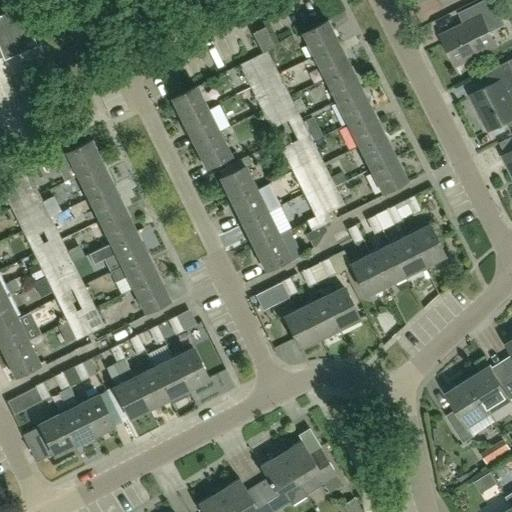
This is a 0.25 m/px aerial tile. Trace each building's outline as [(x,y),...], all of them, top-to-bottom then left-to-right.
[(464,23),(440,35),(455,65),(496,45),(489,30),(504,23),(492,0),(483,0),(459,12),(464,23)] [(0,58),(3,57),(4,59),(37,46),(21,6),(0,14),(0,58)] [(327,21),(302,34),(313,57),(338,44),(327,21)] [(264,28),(252,34),(262,53),(267,51),(275,47),(264,28)] [(349,67),(338,44),(313,57),(325,79),(349,67)] [(276,69),(267,51),(258,56),(267,73),(276,69)] [(257,78),(248,61),(239,65),(248,83),(257,78)] [(361,89),(349,67),(325,79),(336,102),(361,89)] [(511,81),(509,75),(470,94),(488,130),(511,118),(511,81)] [(280,101),(289,96),(280,78),(271,83),(280,101)] [(172,98),(183,121),(208,109),(196,86),(172,98)] [(253,92),(262,110),(270,105),(261,87),(253,92)] [(372,112),(361,89),(336,102),(347,124),(372,112)] [(292,102),(289,96),(280,101),(289,118),(298,114),(292,102)] [(280,123),(270,105),(262,110),(271,128),(280,123)] [(183,121),(194,144),(219,132),(208,109),(183,121)] [(383,134),(372,112),(347,124),(358,146),(383,134)] [(294,127),(303,145),(312,140),(303,122),(294,127)] [(219,132),(194,144),(206,167),(230,155),(219,132)] [(394,156),(383,134),(358,146),(370,169),(394,156)] [(511,149),(505,153),(501,155),(511,177),(511,136),(511,137),(511,140),(511,149)] [(92,140),(54,159),(60,171),(73,164),(79,176),(103,163),(92,140)] [(312,140),(303,145),(312,163),(321,158),(312,140)] [(299,161),(290,144),(288,144),(281,148),(290,166),(299,161)] [(246,156),(218,171),(221,177),(220,177),(232,200),(256,188),(245,166),(250,164),(246,156)] [(394,156),(370,169),(381,192),(406,180),(394,156)] [(114,186),(103,163),(79,176),(90,198),(114,186)] [(317,173),(326,191),(335,186),(331,179),(326,168),(317,173)] [(294,174),(303,192),(312,187),(303,169),(294,174)] [(28,171),(16,177),(14,178),(25,202),(39,195),(28,171)] [(14,178),(10,180),(0,185),(12,209),(25,202),(14,178)] [(126,208),(114,186),(90,198),(101,221),(126,208)] [(344,204),(335,186),(326,191),(335,209),(344,204)] [(321,205),(312,187),(303,192),(312,210),(321,205)] [(232,200),(243,223),(267,211),(256,188),(232,200)] [(25,202),(36,224),(50,217),(39,195),(25,202)] [(414,196),(405,200),(412,213),(412,214),(421,210),(414,196)] [(25,202),(12,209),(23,231),(36,224),(25,202)] [(394,205),(386,210),(393,224),(402,220),(401,219),(394,205)] [(137,231),(126,208),(101,221),(112,243),(137,231)] [(243,223),(254,245),(279,233),(267,211),(243,223)] [(324,212),(307,221),(311,230),(329,221),(324,212)] [(366,219),(374,234),(382,229),(375,215),(366,219)] [(36,224),(40,232),(43,230),(48,241),(45,242),(48,247),(61,240),(50,217),(36,224)] [(36,224),(23,231),(34,253),(48,247),(45,242),(43,243),(38,234),(40,232),(36,224)] [(444,256),(428,224),(408,234),(424,266),(444,256)] [(354,243),(363,239),(355,225),(347,229),(354,243)] [(116,253),(123,266),(148,253),(137,231),(112,243),(89,254),(94,264),(103,259),(116,253)] [(279,233),(254,245),(266,268),(290,256),(279,233)] [(405,275),(424,266),(408,234),(389,243),(405,275)] [(61,240),(48,247),(59,269),(73,262),(61,240)] [(386,285),(405,275),(389,243),(370,253),(386,285)] [(48,247),(34,253),(45,276),(59,269),(48,247)] [(159,276),(148,253),(123,266),(110,272),(115,282),(128,276),(134,288),(159,276)] [(366,295),(386,285),(370,253),(350,263),(366,295)] [(328,258),(320,262),(327,277),(335,272),(328,258)] [(59,269),(69,290),(72,289),(72,290),(84,285),(73,262),(59,269)] [(309,268),(300,272),(308,287),(316,282),(309,268)] [(59,269),(45,276),(56,298),(67,293),(66,292),(69,290),(59,269)] [(170,299),(159,276),(134,288),(145,311),(170,299)] [(297,292),(290,277),(281,281),(288,296),(297,292)] [(0,298),(6,295),(18,289),(13,278),(1,284),(0,282),(0,298)] [(84,285),(72,290),(82,309),(79,310),(81,314),(95,307),(84,285)] [(339,328),(359,318),(343,286),(323,296),(339,328)] [(67,293),(56,298),(67,321),(81,314),(79,310),(76,311),(67,293)] [(0,298),(0,326),(17,317),(6,295),(0,298)] [(339,328),(323,296),(304,305),(320,337),(339,328)] [(320,337),(304,305),(284,315),(300,347),(320,337)] [(95,307),(81,314),(90,333),(104,326),(95,307)] [(81,314),(67,321),(76,340),(90,333),(81,314)] [(183,330),(176,316),(168,320),(175,334),(183,330)] [(0,326),(0,343),(4,352),(29,340),(17,317),(0,326)] [(156,344),(164,340),(157,325),(148,329),(156,344)] [(136,353),(144,349),(137,335),(129,339),(136,353)] [(29,340),(4,352),(15,375),(40,363),(29,340)] [(117,363),(125,359),(118,345),(110,348),(117,363)] [(173,357),(188,389),(208,379),(193,347),(173,357)] [(173,357),(153,367),(169,399),(172,404),(191,395),(188,389),(173,357)] [(74,366),(82,381),(97,373),(90,359),(82,362),(74,366)] [(489,413),(490,412),(511,399),(511,400),(511,376),(511,375),(501,381),(491,365),(468,380),(489,413)] [(150,408),(169,399),(153,367),(134,376),(150,408)] [(63,372),(55,375),(62,390),(70,386),(63,372)] [(130,418),(150,408),(134,376),(114,386),(130,418)] [(489,413),(468,380),(446,393),(457,409),(446,416),(463,443),(474,436),(472,434),(495,420),(490,412),(489,413)] [(43,382),(36,385),(43,400),(51,396),(43,382)] [(85,394),(76,398),(78,404),(94,435),(114,426),(98,394),(88,399),(85,394)] [(94,435),(78,404),(59,413),(74,445),(94,435)] [(74,445),(59,413),(39,423),(55,455),(74,445)] [(504,439),(481,454),(489,466),(511,451),(504,439)] [(288,449),(281,453),(298,483),(305,493),(318,484),(322,482),(336,474),(320,448),(319,447),(310,453),(302,440),(301,441),(288,449)] [(267,479),(257,485),(274,511),(290,502),(292,505),(307,496),(305,493),(298,483),(281,453),(273,458),(259,466),(267,479)] [(273,511),(274,511),(257,485),(247,491),(239,478),(218,491),(231,511),(273,511)] [(202,511),(231,511),(218,491),(197,504),(202,511)] [(362,511),(354,498),(342,505),(346,511),(362,511)]
